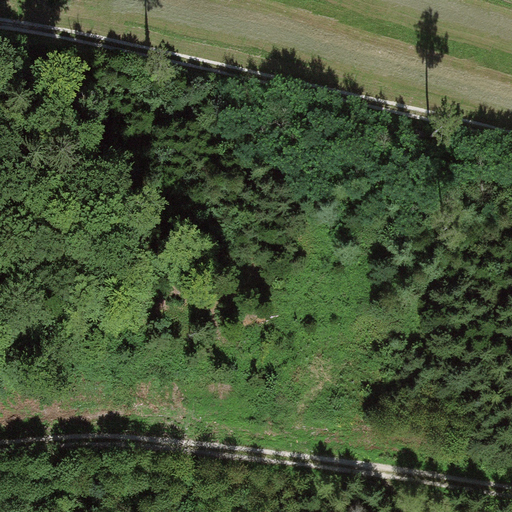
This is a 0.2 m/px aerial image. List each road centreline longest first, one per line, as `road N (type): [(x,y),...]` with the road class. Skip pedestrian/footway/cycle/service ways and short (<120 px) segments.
road 1 (track): [(0,21),(163,40),(511,137)]
road 2 (track): [(511,494),(200,444),(89,439),(0,447)]
